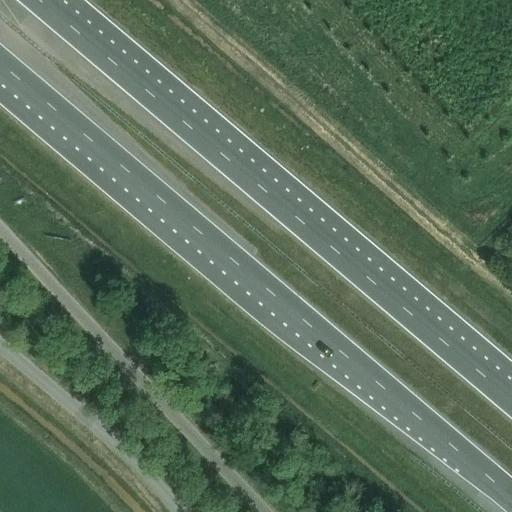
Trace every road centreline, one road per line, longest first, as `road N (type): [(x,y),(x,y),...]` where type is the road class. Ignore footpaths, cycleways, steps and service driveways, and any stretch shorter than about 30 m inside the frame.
road 1 (motorway): [(0,65),(511,497)]
road 2 (motorway): [(511,398),(39,0)]
road 3 (unclassified): [(255,511),(0,234)]
road 4 (unclassified): [(173,511),(133,462),(0,349)]
